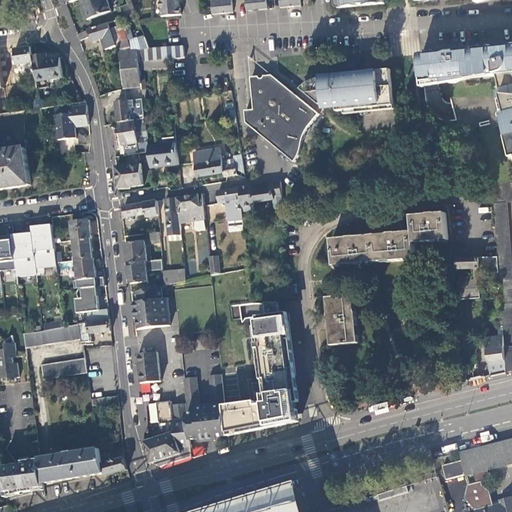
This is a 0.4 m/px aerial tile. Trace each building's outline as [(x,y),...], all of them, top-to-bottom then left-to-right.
[(108,0),(82,0),(89,21),(113,13),(108,0)] [(163,18),(179,17),(181,16),(181,14),(181,9),(179,0),(159,0),(160,1),(163,18)] [(212,2),(213,16),(233,14),(232,0),(212,2)] [(246,0),(247,12),(267,10),(266,0),(246,0)] [(279,0),(281,8),(301,7),(300,0),(279,0)] [(385,4),(384,0),(334,0),(335,5),(335,7),(336,7),(337,8),(338,9),(339,9),(385,4)] [(126,18),(137,14),(134,6),(123,11),(126,18)] [(78,36),(80,41),(92,38),(93,42),(103,39),(107,50),(117,47),(111,30),(109,24),(89,30),(90,32),(78,36)] [(111,30),(117,47),(119,52),(139,51),(151,50),(146,36),(136,39),(131,24),(111,30)] [(511,46),(496,48),(497,48),(498,49),(499,49),(500,49),(501,50),(502,51),(503,52),(503,53),(504,54),(505,54),(511,69),(511,46)] [(185,58),(184,47),(151,50),(139,51),(119,52),(122,63),(125,89),(126,102),(118,103),(120,123),(121,123),(146,120),(141,72),(140,63),(153,61),(167,60),(185,58)] [(25,49),(15,51),(17,66),(34,64),(33,57),(32,48),(25,49)] [(479,50),(457,52),(457,60),(433,63),(435,77),(444,82),(447,83),(450,84),(456,83),(462,80),(469,80),(468,76),(491,74),(491,78),(497,77),(501,92),(502,95),(511,92),(511,69),(505,54),(504,54),(503,53),(503,52),(502,51),(501,50),(500,49),(499,49),(498,49),(497,48),(496,48),(479,50)] [(6,52),(0,52),(0,60),(4,60),(6,75),(18,73),(17,66),(15,51),(6,52)] [(457,60),(457,52),(420,56),(423,84),(444,82),(435,77),(433,63),(457,60)] [(48,54),(33,57),(34,64),(37,84),(64,80),(61,59),(49,61),(48,54)] [(168,69),(167,60),(153,61),(154,71),(168,69)] [(154,71),(153,61),(140,63),(141,72),(154,71)] [(336,93),(337,107),(338,112),(345,111),(345,115),(396,109),(392,70),(383,71),(347,74),(341,75),(342,77),(343,90),(331,91),(331,94),(336,93)] [(247,123),(278,149),(294,163),(296,161),(297,160),(300,154),(301,151),(303,141),(307,131),(311,126),(320,115),(272,75),(264,76),(265,79),(260,80),(259,77),(251,77),(254,110),(246,111),(247,123)] [(323,82),(323,79),(320,79),(317,80),(312,82),(309,84),(306,86),(302,90),(309,96),(313,93),(317,96),(313,99),(320,105),(325,105),(325,108),(337,107),(336,93),(331,94),(331,91),(343,90),(342,77),(329,78),(330,82),(323,82)] [(437,89),(431,92),(435,100),(441,97),(437,89)] [(511,109),(511,92),(502,95),(501,92),(496,93),(502,116),(511,113),(511,110),(511,109)] [(34,110),(41,109),(40,98),(33,99),(34,110)] [(88,106),(86,102),(84,103),(56,107),(56,116),(58,140),(59,140),(61,155),(75,154),(74,140),(77,140),(76,128),(90,126),(88,109),(88,106)] [(511,109),(511,110),(511,113),(502,116),(505,126),(507,125),(508,130),(506,130),(510,147),(511,146),(511,152),(511,153),(511,109)] [(20,187),(31,185),(26,149),(24,111),(0,114),(0,191),(20,189),(20,187)] [(150,153),(149,146),(146,120),(121,123),(122,133),(116,134),(118,150),(121,150),(125,152),(126,156),(150,153)] [(179,165),(178,151),(177,144),(149,146),(150,153),(152,169),(179,165)] [(237,175),(235,164),(223,166),(221,149),(195,154),(199,177),(224,173),(225,177),(237,175)] [(118,177),(119,188),(144,186),(141,164),(117,167),(118,177)] [(241,188),(243,212),(255,211),(254,203),(273,200),(274,210),(284,208),(283,203),(283,202),(281,182),(266,185),(241,188)] [(507,373),(511,371),(511,259),(508,203),(511,201),(511,182),(494,188),(495,203),(499,258),(499,264),(500,273),(504,322),(504,328),(505,336),(506,355),(507,373)] [(228,203),(229,222),(244,221),(243,212),(241,188),(219,192),(221,204),(228,203)] [(177,199),(180,224),(194,222),(195,230),(198,232),(207,231),(206,220),(204,195),(188,197),(177,199)] [(181,235),(180,224),(177,199),(164,200),(167,236),(181,235)] [(158,201),(124,207),(126,218),(147,215),(147,218),(159,216),(158,201)] [(350,266),(350,269),(365,268),(365,266),(374,265),(374,267),(382,266),(381,264),(391,263),(391,266),(406,265),(405,261),(415,261),(414,244),(424,243),(424,244),(448,242),(446,215),(436,216),(436,214),(429,215),(429,216),(412,218),(413,234),(396,235),(396,234),(388,235),(388,236),(357,239),(357,238),(349,238),(349,240),(332,241),(333,268),(341,268),(341,266),(350,266)] [(72,223),(74,241),(75,241),(93,239),(90,221),(72,223)] [(229,222),(230,234),(245,233),(244,221),(229,222)] [(54,228),(54,225),(33,228),(34,234),(38,269),(58,267),(57,263),(56,253),(55,239),(54,228)] [(161,233),(151,234),(152,244),(162,243),(161,233)] [(34,234),(14,235),(16,255),(18,277),(38,275),(38,269),(34,234)] [(0,256),(16,255),(14,235),(0,236),(0,256)] [(95,259),(93,239),(75,241),(77,261),(95,259)] [(127,249),(128,264),(148,262),(146,242),(126,244),(127,249)] [(219,257),(210,258),(212,276),(221,274),(219,257)] [(459,281),(460,287),(461,300),(482,299),(478,269),(480,269),(480,265),(499,264),(499,258),(457,259),(458,270),(474,269),(475,280),(459,281)] [(97,279),(95,259),(77,261),(76,261),(79,281),(97,279)] [(129,273),(131,284),(149,282),(148,272),(164,270),(163,260),(148,262),(128,264),(129,273)] [(165,286),(186,282),(185,269),(164,274),(165,286)] [(236,271),(226,273),(226,281),(237,280),(236,271)] [(60,291),(74,289),(73,282),(60,283),(60,291)] [(218,329),(212,284),(175,288),(180,333),(218,329)] [(99,297),(98,287),(82,288),(83,299),(77,299),(78,314),(88,313),(89,322),(110,320),(109,310),(98,311),(97,297),(99,297)] [(137,302),(133,302),(134,311),(135,319),(138,319),(140,330),(171,326),(170,315),(171,315),(169,298),(163,299),(162,287),(136,292),(137,302)] [(235,301),(253,300),(252,292),(235,294),(235,301)] [(327,326),(330,349),(357,347),(356,339),(354,339),(353,330),(355,330),(354,315),(351,316),(350,306),(353,306),(352,298),(325,301),(327,318),(325,318),(326,326),(327,326)] [(230,436),(299,422),(287,313),(257,316),(258,325),(254,326),(265,402),(226,406),(230,436)] [(112,332),(110,320),(89,322),(89,323),(81,324),(83,339),(84,343),(92,342),(91,334),(112,332)] [(63,321),(44,324),(44,331),(64,327),(63,321)] [(83,339),(81,324),(64,327),(44,331),(24,334),(27,348),(83,339)] [(14,340),(13,332),(6,339),(7,344),(3,344),(0,348),(0,365),(2,377),(8,379),(15,379),(17,379),(17,377),(21,377),(19,362),(15,362),(14,356),(18,355),(16,340),(14,340)] [(491,377),(507,373),(506,355),(505,336),(487,339),(491,377)] [(464,350),(466,370),(478,369),(477,349),(464,350)] [(158,353),(139,355),(141,374),(142,385),(161,383),(158,353)] [(44,380),(89,372),(86,359),(42,366),(44,380)] [(218,437),(230,436),(226,406),(222,374),(210,375),(213,404),(200,406),(198,377),(184,378),(187,404),(191,439),(201,438),(202,442),(219,439),(218,437)] [(119,403),(118,396),(108,398),(108,404),(119,403)] [(149,396),(138,396),(137,437),(148,437),(149,396)] [(108,404),(108,398),(93,399),(94,406),(108,404)] [(191,439),(187,404),(173,405),(172,402),(158,404),(160,423),(161,423),(162,432),(153,435),(154,440),(146,442),(153,464),(155,463),(162,466),(193,456),(191,439)] [(511,511),(511,496),(499,499),(500,503),(493,504),(492,501),(490,491),(484,486),(483,482),(480,472),(489,469),(511,463),(511,439),(461,453),(463,460),(467,475),(475,473),(477,483),(469,485),(470,487),(466,498),(475,509),(475,511),(511,511)] [(124,458),(123,450),(113,453),(111,442),(99,444),(100,449),(106,474),(106,477),(128,470),(124,458)] [(44,482),(44,483),(106,474),(100,449),(75,453),(74,451),(67,453),(67,454),(41,458),(44,482)] [(41,458),(30,460),(33,484),(44,482),(41,458)] [(25,463),(3,466),(7,492),(33,486),(33,484),(30,460),(24,461),(25,463)] [(467,475),(463,460),(444,465),(448,480),(467,475)] [(491,477),(489,469),(480,472),(483,482),(489,481),(491,477)] [(407,487),(378,496),(379,499),(380,502),(409,493),(407,487)]
